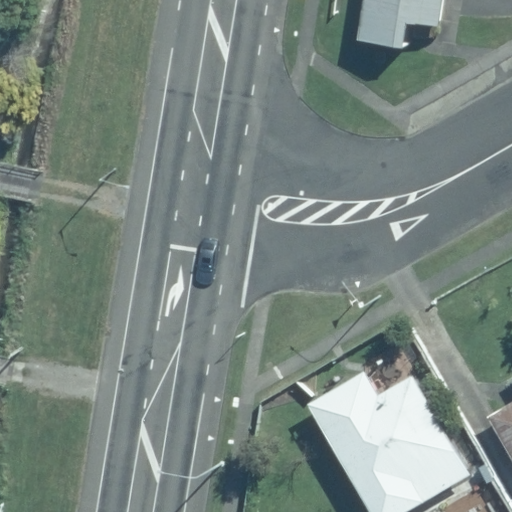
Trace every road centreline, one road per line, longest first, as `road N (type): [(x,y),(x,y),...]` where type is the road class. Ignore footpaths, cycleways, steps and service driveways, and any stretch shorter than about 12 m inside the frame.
road 1 (residential): [(205,197),(320,215),(369,209),(416,197),(511,145)]
road 2 (secondary): [(140,511),(205,197)]
road 3 (secondary): [(205,197),(206,115),(224,0)]
